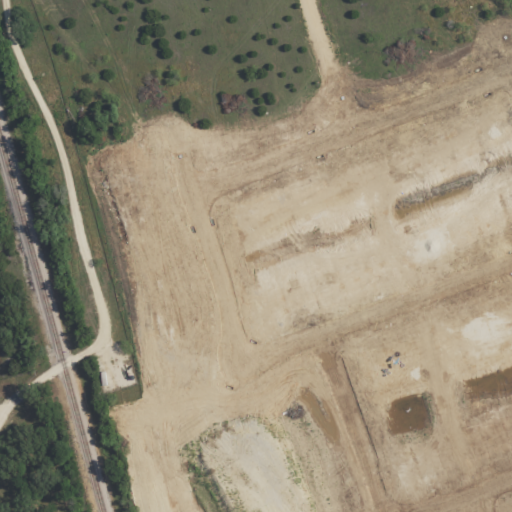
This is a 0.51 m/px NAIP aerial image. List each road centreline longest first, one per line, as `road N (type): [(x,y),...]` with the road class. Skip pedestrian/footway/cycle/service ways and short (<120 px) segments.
road 1 (residential): [(190,190),(511,72)]
road 2 (residential): [(237,364),(511,263)]
road 3 (residential): [(178,156),(225,291),(237,364)]
road 4 (residential): [(319,333),(384,511)]
road 5 (residential): [(119,0),(178,156)]
road 6 (residential): [(352,132),(306,0)]
